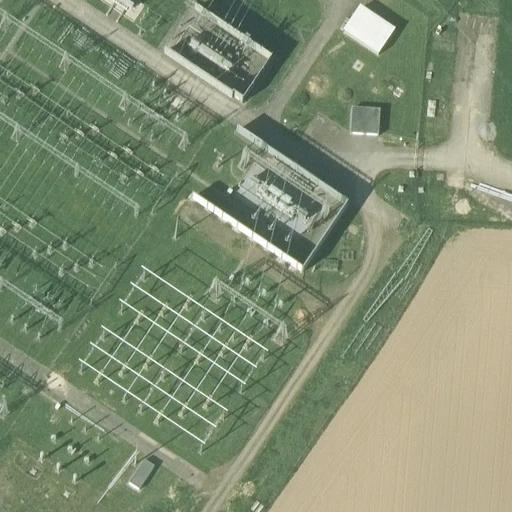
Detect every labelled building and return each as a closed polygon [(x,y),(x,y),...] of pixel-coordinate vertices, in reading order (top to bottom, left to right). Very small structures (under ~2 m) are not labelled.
[(343,35),(377,58),(394,34),(360,11),(343,35)] [(452,51),(452,33),(429,33),(429,51),(452,51)] [(335,136),(378,139),(379,113),(337,110),(335,136)] [(304,277),(347,204),(264,154),(225,219),(214,213),(209,221),(304,277)] [(141,461),(127,483),(139,490),(152,468),(141,461)]
